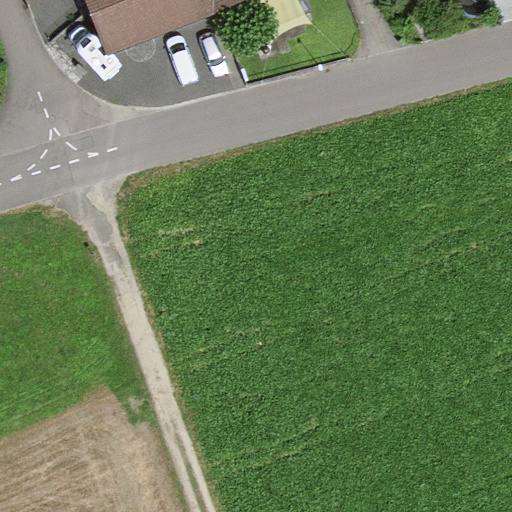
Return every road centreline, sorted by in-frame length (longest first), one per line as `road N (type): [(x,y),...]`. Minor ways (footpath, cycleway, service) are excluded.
road 1 (residential): [(58,150),(511,41)]
road 2 (track): [(191,511),(58,150)]
road 3 (residential): [(58,150),(0,2)]
